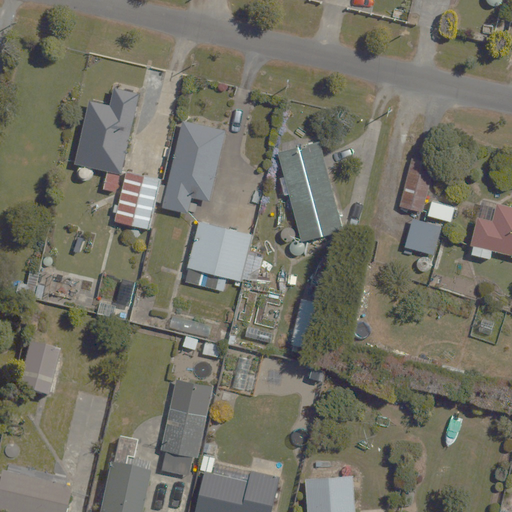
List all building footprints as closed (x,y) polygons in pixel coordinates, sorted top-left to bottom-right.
[(73,178),(92,181),(94,163),(109,165),(106,183),(120,185),(133,100),(138,101),(140,86),(117,83),(115,98),(86,93),(73,178)] [(165,202),(189,208),(192,192),(213,197),(228,127),(183,117),(165,202)] [(325,145),(285,152),(299,234),(339,227),(325,145)] [(437,157),(410,153),(403,201),(431,205),(437,157)] [(165,173),(126,166),(116,216),(155,224),(165,173)] [(511,200),(484,195),(475,241),(473,251),(492,255),(494,245),(511,248),(511,200)] [(188,262),(204,265),(200,281),(230,287),(233,272),(245,274),(255,227),(199,214),(188,262)] [(443,219),(409,216),(406,248),(440,251),(443,219)] [(206,334),(201,348),(221,356),(227,343),(206,334)] [(64,345),(30,339),(21,389),(55,395),(64,345)] [(201,456),(207,411),(186,408),(184,425),(172,423),(166,467),(192,471),(194,455),(201,456)] [(208,452),(205,464),(194,511),(276,511),(278,504),(275,503),(280,481),(283,465),(256,459),(253,475),(214,466),(217,454),(208,452)] [(147,511),(158,474),(106,460),(94,504),(89,503),(86,511),(147,511)] [(63,511),(72,478),(5,461),(0,479),(0,507),(19,511),(63,511)] [(310,471),(310,511),(352,511),(353,471),(310,471)]
